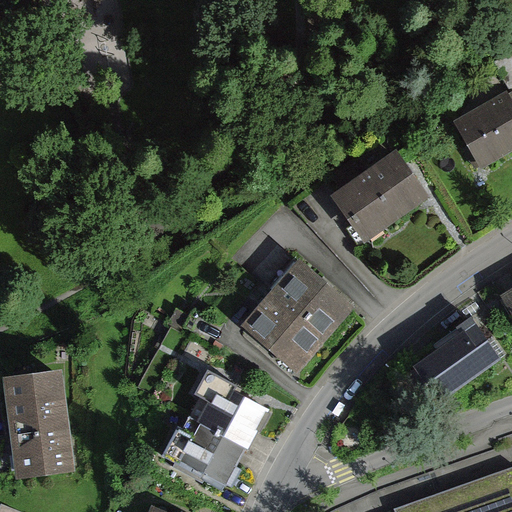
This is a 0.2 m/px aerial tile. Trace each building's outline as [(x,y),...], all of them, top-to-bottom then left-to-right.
[(511,109),(504,96),(451,126),(478,174),(511,154),(511,109)] [(338,193),(327,200),(356,245),(422,202),(393,157),(356,181),(348,169),(330,181),(338,193)] [(242,324),(298,372),(353,308),(296,260),(242,324)] [(511,294),(499,302),(511,323),(511,294)] [(457,338),(413,368),(440,406),(502,363),(471,320),(453,332),(457,338)] [(209,403),(197,426),(219,437),(249,452),(269,411),(237,395),(240,390),(208,374),(196,396),(209,403)] [(75,474),(60,380),(1,390),(15,483),(75,474)] [(189,443),(172,434),(159,461),(198,480),(219,437),(197,426),(189,443)] [(249,452),(219,437),(198,480),(227,495),(249,452)] [(511,511),(511,473),(405,511),(511,511)]
